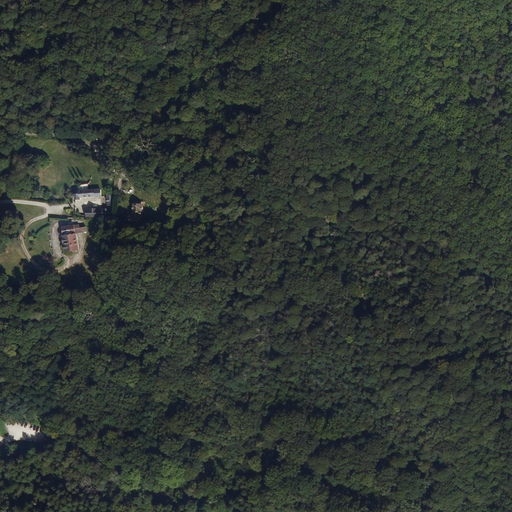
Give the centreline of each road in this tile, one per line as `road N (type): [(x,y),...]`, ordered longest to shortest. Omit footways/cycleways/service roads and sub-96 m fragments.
road 1 (track): [(317,249),(294,216),(278,165),(270,63),(289,0)]
road 2 (track): [(391,0),(270,63)]
road 3 (track): [(511,399),(459,374),(419,315)]
road 4 (track): [(419,315),(372,294),(317,249)]
